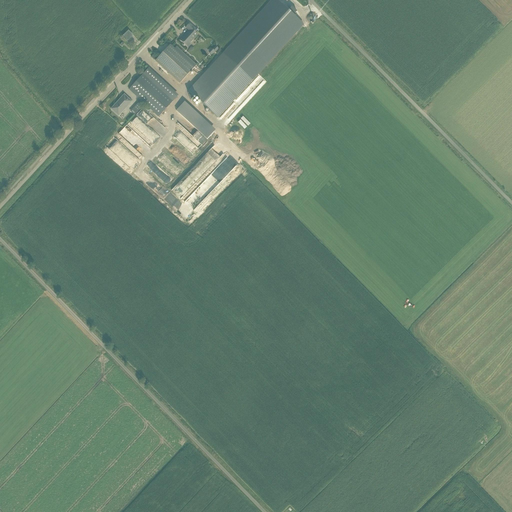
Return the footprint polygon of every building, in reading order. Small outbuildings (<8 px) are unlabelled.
[(229,51),(201,84),(223,118),(226,116),(236,104),(240,102),(243,99),(243,98),(279,57),(281,55),(299,34),(298,31),(296,30),(297,29),(305,20),(281,0),(277,0),(254,28),(257,30),(253,34),(270,60),(267,57),(261,48),(252,59),(244,63),(229,51)] [(187,48),(200,33),(188,23),(184,28),(187,31),(179,40),(187,48)] [(132,31),(126,37),(135,45),(140,39),(132,31)] [(172,48),(159,62),(183,84),(196,69),(172,48)] [(150,69),(132,89),(164,117),(181,98),(150,69)] [(118,117),(131,101),(123,94),(110,109),(118,117)] [(212,140),(222,129),(191,100),(182,111),(212,140)] [(159,125),(145,112),(140,118),(154,131),(159,125)] [(191,123),(186,128),(203,142),(207,138),(191,123)] [(182,133),(177,139),(193,154),(199,148),(182,133)] [(143,150),(150,142),(146,138),(143,141),(141,139),(136,144),(143,150)] [(177,144),(173,148),(179,154),(183,150),(177,144)] [(216,149),(201,173),(213,180),(219,171),(221,172),(229,159),(225,156),(227,154),(224,152),(223,154),(216,149)] [(174,168),(178,163),(175,159),(170,164),(174,168)]
